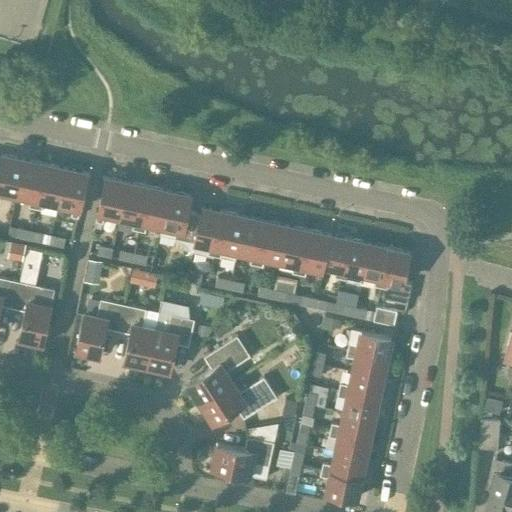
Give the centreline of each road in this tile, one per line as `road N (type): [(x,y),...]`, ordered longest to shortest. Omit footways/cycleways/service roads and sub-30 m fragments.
road 1 (residential): [(0,119),(434,217),(442,244),(431,338),(394,511)]
road 2 (residential): [(171,488),(173,430),(154,407),(0,371)]
road 3 (residential): [(171,488),(0,450)]
road 4 (residential): [(302,511),(171,488)]
